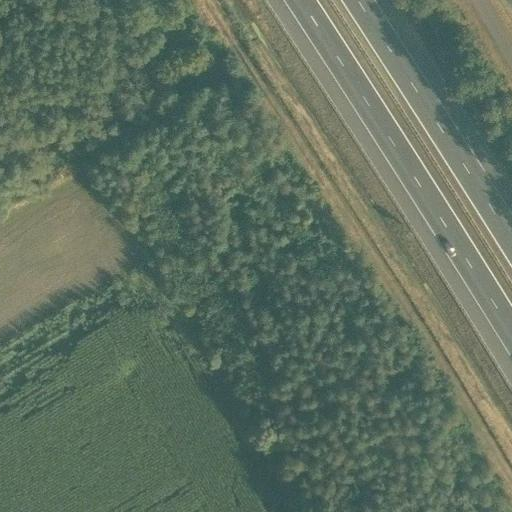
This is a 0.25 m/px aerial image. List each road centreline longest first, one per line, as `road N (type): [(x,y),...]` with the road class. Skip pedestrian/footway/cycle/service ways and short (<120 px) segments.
road 1 (motorway): [(297,0),(511,347)]
road 2 (motorway): [(511,251),(359,0)]
